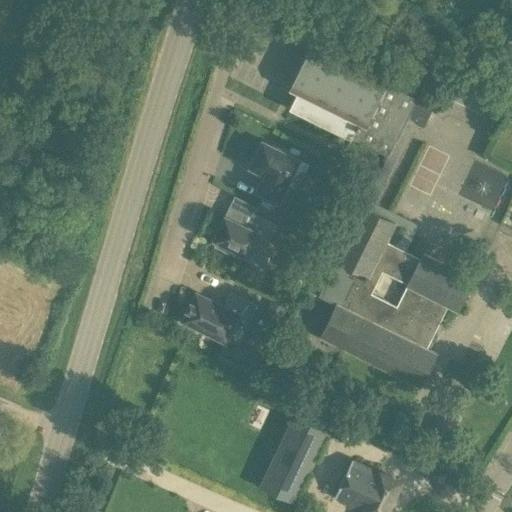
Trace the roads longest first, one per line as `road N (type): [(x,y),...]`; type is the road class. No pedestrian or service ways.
road 1 (secondary): [(37,511),(191,0)]
road 2 (residential): [(162,286),(251,0)]
road 3 (unknown): [(248,511),(102,448)]
